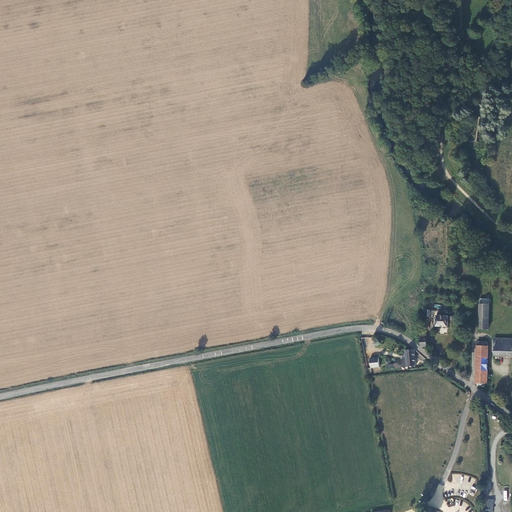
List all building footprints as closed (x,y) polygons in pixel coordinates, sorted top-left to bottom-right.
[(511,298),(511,287),(498,283),(494,295),(511,300),(511,298)] [(488,328),(489,303),(480,303),(480,312),(479,328),(488,328)] [(448,321),(451,321),(452,321),(452,317),(450,317),(437,316),(436,327),(448,328),(448,321)] [(511,338),(495,338),(494,355),(511,355),(511,338)] [(481,342),(477,342),(475,382),(477,383),(483,383),(486,383),(488,347),(481,346),(481,342)] [(415,366),(414,350),(410,350),(405,350),(406,367),(415,366)] [(378,368),(378,358),(369,359),(370,369),(378,368)] [(486,499),(484,511),(492,511),(494,499),(486,499)]
